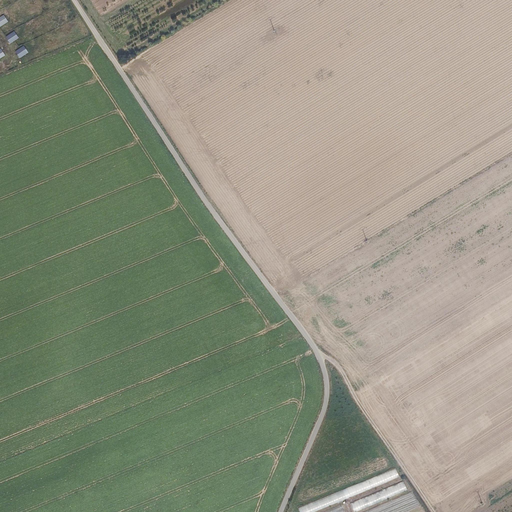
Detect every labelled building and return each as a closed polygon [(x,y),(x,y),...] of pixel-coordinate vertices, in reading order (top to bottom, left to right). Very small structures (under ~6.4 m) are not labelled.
[(0,26),(8,21),(3,14),(0,16),(0,26)] [(10,43),(19,38),(14,31),(5,36),(10,43)] [(15,51),(19,58),(28,52),(24,45),(15,51)] [(350,497),(358,494),(357,492),(360,491),(359,489),(357,490),(356,485),(347,488),(349,493),(348,493),(350,497)] [(300,511),(313,511),(332,505),(328,496),(299,507),(300,511)]
